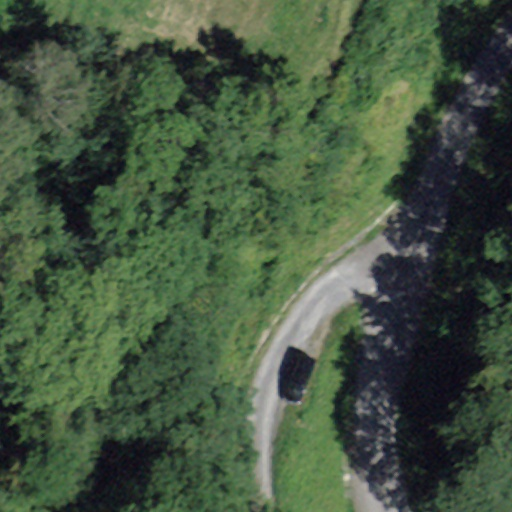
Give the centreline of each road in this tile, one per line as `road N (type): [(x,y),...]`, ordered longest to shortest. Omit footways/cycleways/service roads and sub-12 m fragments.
road 1 (residential): [(511,43),(474,96),(417,209),(377,393),(374,489),(384,511)]
road 2 (track): [(402,272),(262,359),(261,466),(270,511)]
